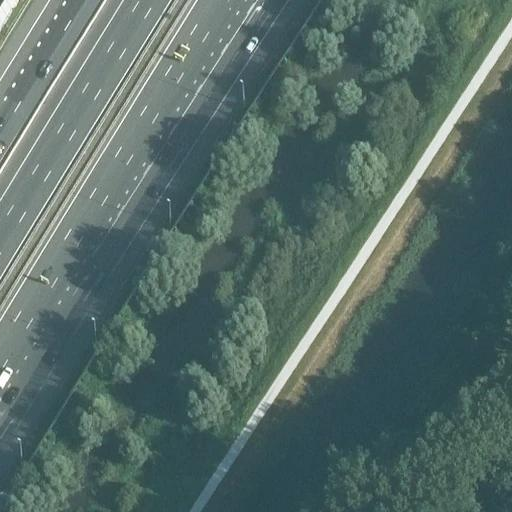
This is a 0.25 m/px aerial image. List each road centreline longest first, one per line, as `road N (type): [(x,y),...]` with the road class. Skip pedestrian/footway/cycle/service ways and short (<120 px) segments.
road 1 (motorway): [(0,382),(242,0)]
road 2 (motorway): [(146,0),(0,237)]
road 3 (motorway): [(84,0),(0,136)]
